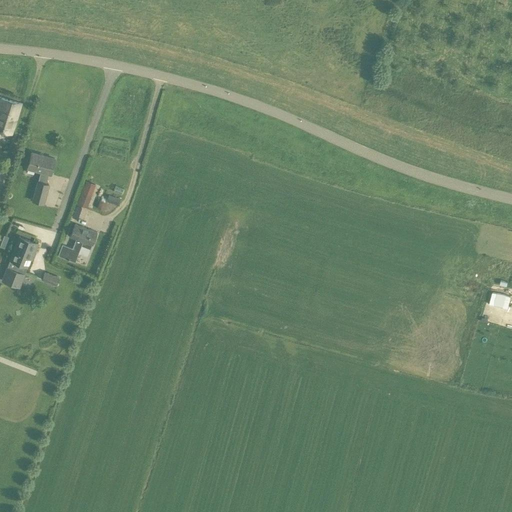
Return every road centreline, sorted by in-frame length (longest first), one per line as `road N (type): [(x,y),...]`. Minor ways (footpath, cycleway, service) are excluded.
road 1 (unclassified): [(511,200),(432,179),(232,96),(114,66),(0,50)]
road 2 (track): [(114,66),(45,247)]
road 3 (track): [(160,78),(130,192),(102,221),(78,212)]
